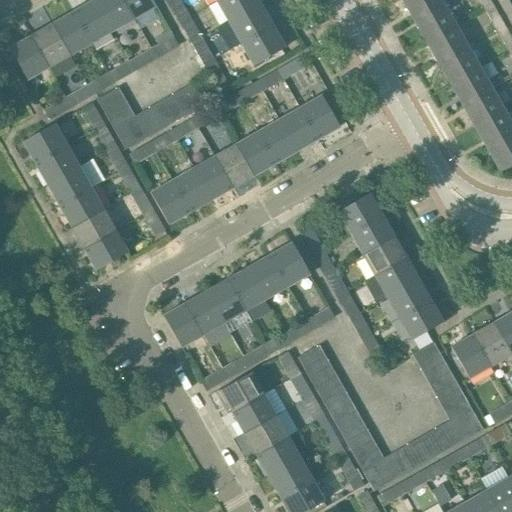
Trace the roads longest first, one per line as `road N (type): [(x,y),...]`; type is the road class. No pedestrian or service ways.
road 1 (residential): [(411,125),(115,293),(238,511)]
road 2 (residential): [(411,125),(339,0)]
road 3 (residential): [(511,210),(450,186),(411,125)]
road 4 (unclassified): [(58,511),(0,404)]
